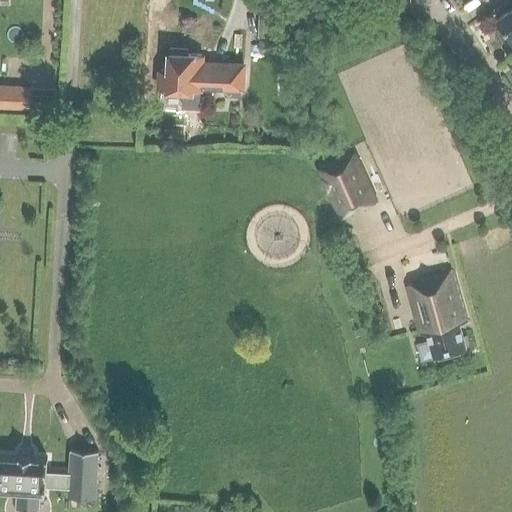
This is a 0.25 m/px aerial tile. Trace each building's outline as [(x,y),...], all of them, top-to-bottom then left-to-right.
[(511,7),(498,16),(506,28),(504,30),(508,36),(510,35),(511,38),(511,7)] [(281,36),(282,10),(257,9),(256,35),(281,36)] [(170,49),(169,65),(169,69),(162,68),(161,88),(183,89),(183,106),(198,106),(199,87),(224,88),(224,95),(241,96),(242,65),(242,64),(200,62),(200,54),(187,53),(187,50),(170,49)] [(31,85),(0,83),(0,108),(30,109),(31,85)] [(350,211),(364,204),(365,206),(376,201),(355,154),(318,170),(340,217),(351,212),(350,211)] [(422,281),(407,285),(421,334),(427,333),(433,357),(466,348),(460,324),(467,321),(453,269),(422,278),(422,281)] [(98,451),(70,449),(69,472),(47,471),(47,458),(32,457),(33,456),(19,455),(19,456),(0,455),(0,489),(17,490),(16,508),(40,509),(41,492),(45,492),(46,487),(68,488),(68,497),(96,498),(98,451)]
